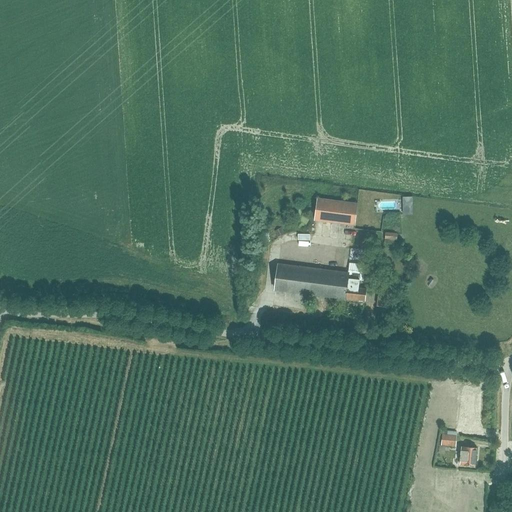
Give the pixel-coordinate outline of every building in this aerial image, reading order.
[(358,203),(318,198),(315,220),(355,225),(358,203)] [(281,228),(275,231),(279,237),(285,233),(281,228)] [(385,234),(385,243),(396,244),(397,235),(385,234)] [(278,264),(275,289),(328,296),(365,301),(367,289),(359,288),(360,280),(364,280),(365,264),(350,263),(349,273),(278,264)] [(390,288),(380,287),(378,304),(388,306),(390,288)] [(459,401),(457,418),(473,419),(475,403),(459,401)] [(443,434),(442,444),(456,446),(457,436),(443,434)] [(475,466),(477,446),(477,441),(459,439),(457,464),(475,466)]
